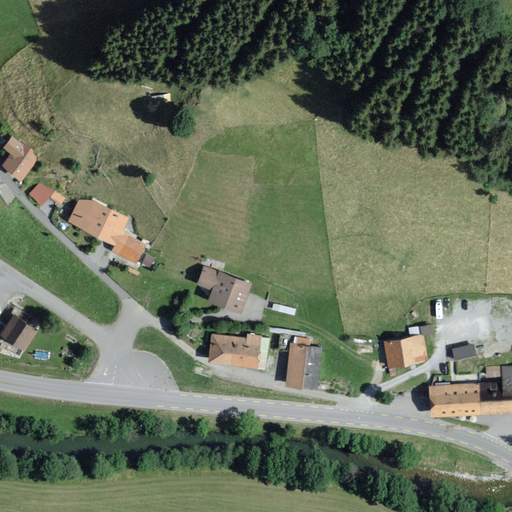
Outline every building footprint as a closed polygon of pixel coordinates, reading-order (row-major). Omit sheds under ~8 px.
[(20,180),(38,159),(19,143),(1,164),(20,180)] [(53,191),(37,184),(27,193),(38,205),(53,191)] [(127,219),(93,201),(76,200),(65,221),(111,244),(109,249),(133,262),(143,243),(121,231),(127,219)] [(150,266),(154,257),(147,254),(143,263),(150,266)] [(192,283),(206,289),(202,300),(234,313),(246,284),(199,265),(192,283)] [(43,329),(16,313),(4,334),(31,350),(43,329)] [(242,338),(207,333),(204,359),(252,365),(256,336),(242,334),(242,338)] [(424,360),(420,335),(379,342),(384,367),(424,360)] [(479,339),(450,345),(452,355),(482,349),(479,339)] [(311,388),(316,347),(285,343),(280,384),(311,388)] [(511,365),(497,366),(498,382),(424,386),(425,417),(511,413),(511,365)]
